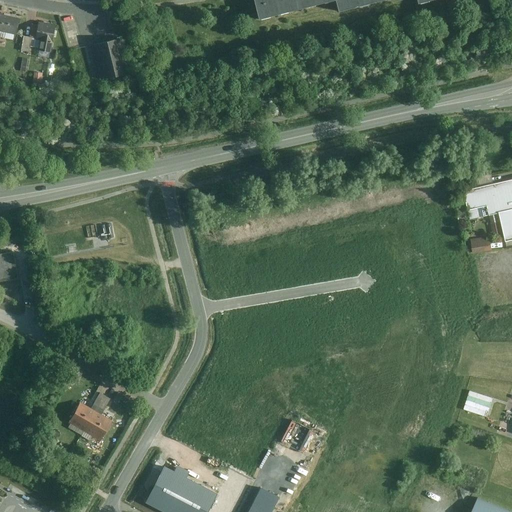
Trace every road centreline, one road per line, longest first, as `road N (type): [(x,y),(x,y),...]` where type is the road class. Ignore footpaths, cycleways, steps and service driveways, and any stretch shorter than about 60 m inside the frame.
road 1 (secondary): [(511,91),(160,168)]
road 2 (residential): [(106,511),(190,367),(201,341),(199,310)]
road 3 (residential): [(199,310),(364,282)]
road 4 (residential): [(199,310),(160,168)]
road 5 (secondary): [(160,168),(26,196)]
